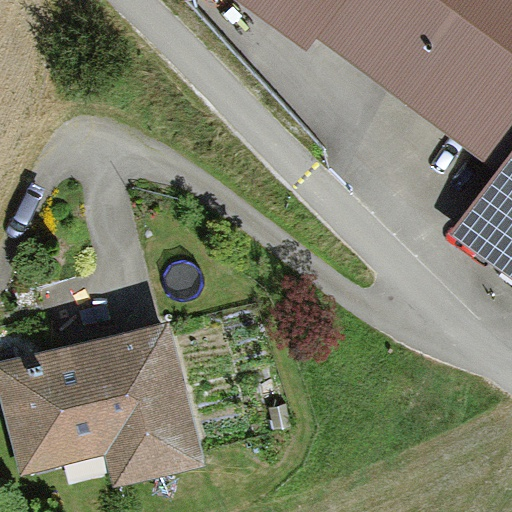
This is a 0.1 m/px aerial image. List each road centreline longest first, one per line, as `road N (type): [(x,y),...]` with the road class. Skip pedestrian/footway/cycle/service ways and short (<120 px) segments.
road 1 (unclassified): [(123,0),(349,232),(511,371)]
road 2 (unknown): [(437,310),(401,334),(330,310),(139,167),(63,184)]
